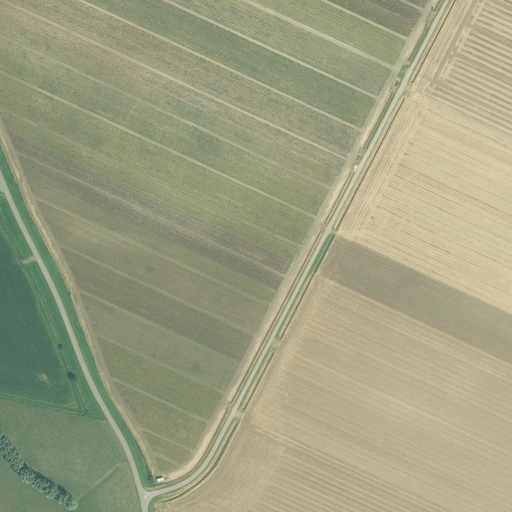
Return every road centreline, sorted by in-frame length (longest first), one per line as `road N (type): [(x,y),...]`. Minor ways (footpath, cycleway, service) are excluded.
road 1 (unclassified): [(142,497),(188,481),(206,462),(447,0)]
road 2 (unclassified): [(142,497),(0,176)]
